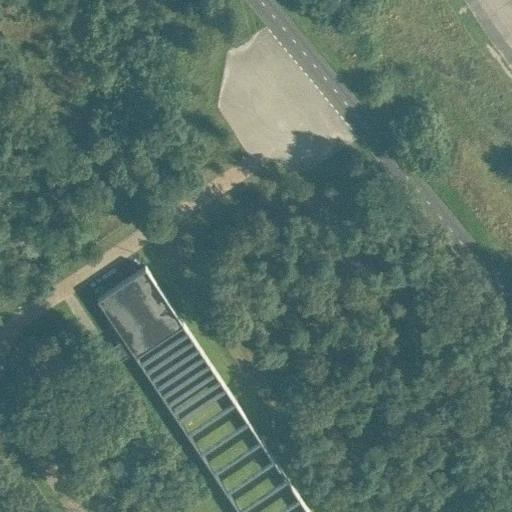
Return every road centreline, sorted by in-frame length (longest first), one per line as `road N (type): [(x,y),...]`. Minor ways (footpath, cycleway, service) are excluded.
road 1 (unclassified): [(0,348),(21,319),(344,102)]
road 2 (unclassified): [(344,102),(511,304)]
road 3 (unclassified): [(78,511),(9,407),(0,377)]
road 4 (unclassified): [(259,0),(344,102)]
